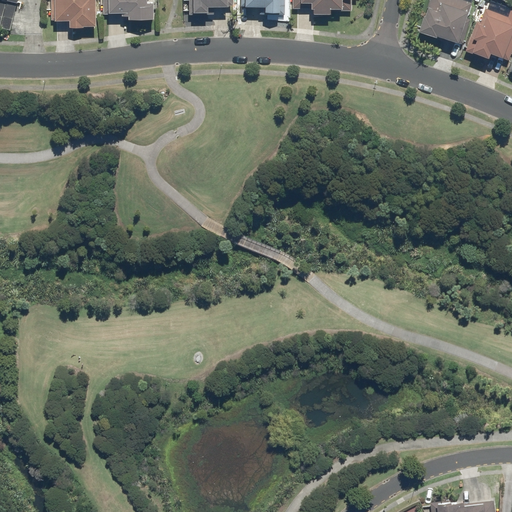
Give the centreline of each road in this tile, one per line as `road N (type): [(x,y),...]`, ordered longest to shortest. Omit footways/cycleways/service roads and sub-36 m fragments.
road 1 (residential): [(0,64),(223,49),(377,65)]
road 2 (residential): [(505,455),(439,466),(358,511)]
road 3 (residential): [(377,65),(511,111)]
